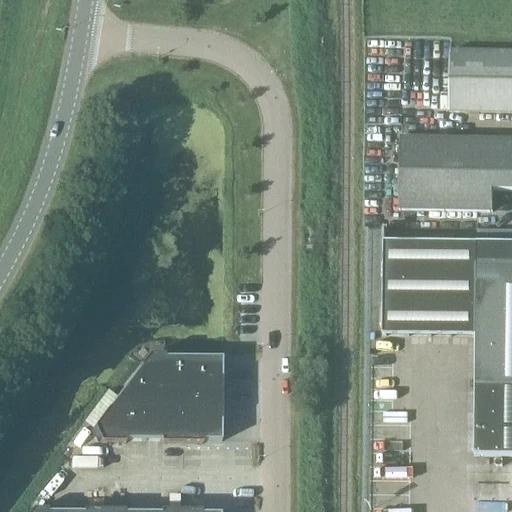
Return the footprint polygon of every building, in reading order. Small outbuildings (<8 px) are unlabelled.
[(450,114),(511,114),(511,53),(451,52),(450,114)] [(400,212),(493,214),(494,192),(511,192),(511,141),(402,140),(400,212)] [(511,457),(511,244),(386,243),(386,232),(389,232),(389,230),(385,230),(383,337),(477,339),(475,457),(511,457)] [(150,357),(117,400),(144,401),(182,401),(222,401),(222,360),(165,359),(165,357),(150,357)] [(144,442),(144,401),(117,400),(93,433),(98,444),(126,445),(126,442),(144,442)] [(182,445),(182,401),(144,401),(144,442),(162,442),(162,445),(182,445)] [(221,443),(222,401),(182,401),(182,445),(202,445),(202,443),(221,443)]
